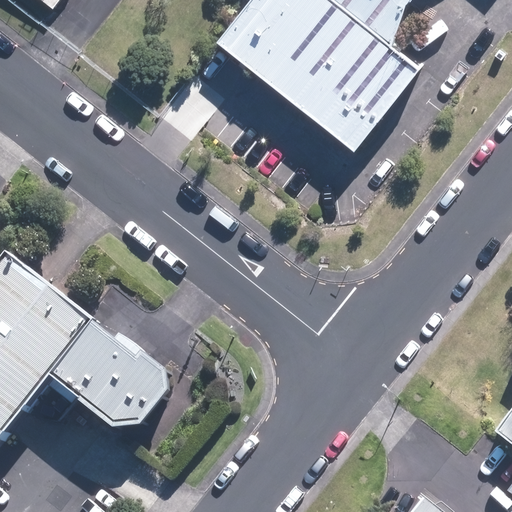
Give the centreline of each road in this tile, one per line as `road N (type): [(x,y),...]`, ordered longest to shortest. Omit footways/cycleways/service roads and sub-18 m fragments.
road 1 (residential): [(0,86),(359,366)]
road 2 (residential): [(359,366),(511,174)]
road 3 (residential): [(243,511),(359,366)]
